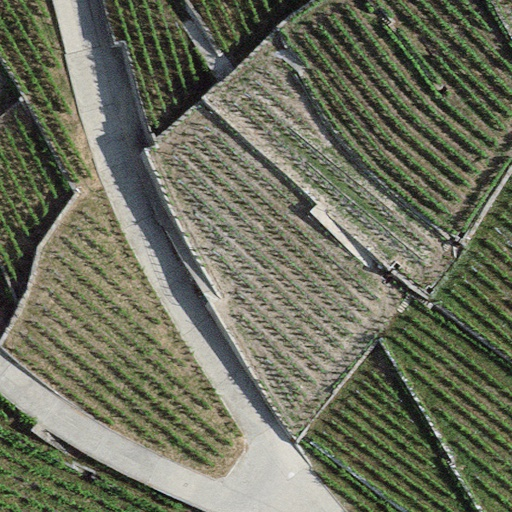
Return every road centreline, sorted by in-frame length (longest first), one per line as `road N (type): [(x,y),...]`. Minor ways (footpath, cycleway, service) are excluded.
road 1 (track): [(310,511),(140,223),(98,108),(72,0)]
road 2 (track): [(0,368),(103,443),(255,511)]
